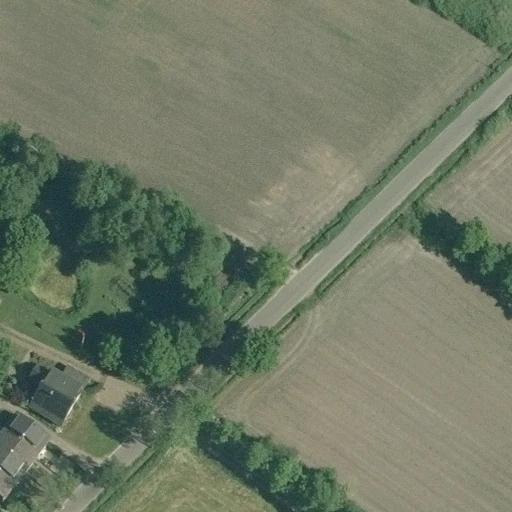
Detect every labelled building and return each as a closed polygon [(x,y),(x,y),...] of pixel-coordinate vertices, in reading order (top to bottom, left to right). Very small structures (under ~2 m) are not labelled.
[(118,219),(98,214),(94,232),(115,236),(118,219)] [(51,375),(50,375),(35,367),(26,382),(40,391),(31,406),(64,428),(81,394),(51,375)] [(4,435),(36,459),(48,444),(16,420),(1,413),(0,415),(0,423),(10,428),(4,435)] [(0,455),(25,474),(36,459),(4,435),(0,441),(0,455)] [(0,480),(13,490),(25,474),(0,455),(0,480)] [(0,503),(2,505),(13,490),(0,480),(0,503)]
